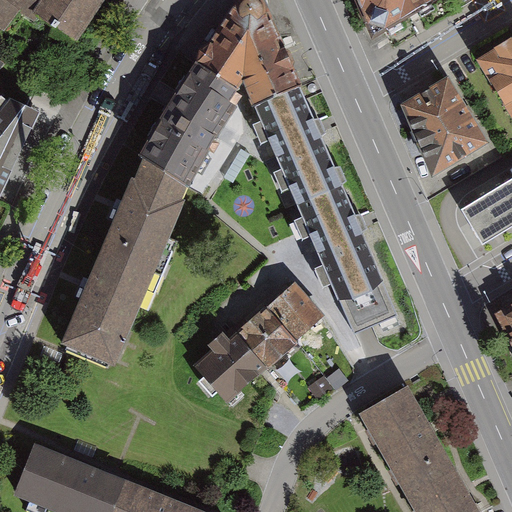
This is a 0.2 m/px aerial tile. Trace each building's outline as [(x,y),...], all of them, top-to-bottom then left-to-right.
[(111,0),(0,0),(0,26),(3,28),(17,7),(79,48),(111,0)] [(235,0),(191,65),(234,94),(245,78),(255,106),(300,85),(269,0),(235,0)] [(363,0),(380,37),(440,0),(363,0)] [(511,39),(480,57),(511,113),(511,39)] [(140,147),(61,335),(115,359),(189,180),(219,131),(239,99),(234,94),(191,65),(140,147)] [(455,78),(406,103),(437,175),(497,142),(455,78)] [(300,85),(255,106),(263,123),(254,125),(263,143),(269,141),(273,150),(282,170),(276,173),(284,191),(290,188),(304,217),(295,222),(303,240),(311,237),(324,266),(316,270),(323,287),(331,284),(355,334),(397,316),(300,85)] [(0,195),(42,112),(11,97),(0,113),(0,195)] [(511,178),(465,207),(486,244),(511,228),(511,178)] [(511,303),(493,313),(511,348),(511,303)] [(266,308),(236,332),(267,369),(269,371),(299,344),(296,341),(266,308)] [(267,369),(236,332),(191,368),(223,405),(267,369)] [(340,370),(326,380),(334,390),(336,392),(349,382),(340,370)] [(326,380),(325,379),(310,390),(319,402),(334,390),(326,380)] [(477,511),(408,388),(361,414),(416,511),(477,511)] [(199,511),(35,446),(15,496),(54,511),(199,511)]
